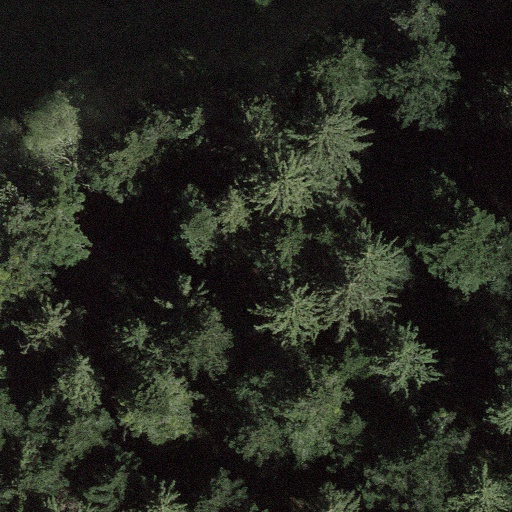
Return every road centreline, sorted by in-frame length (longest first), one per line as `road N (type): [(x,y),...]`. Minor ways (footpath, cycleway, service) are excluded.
road 1 (track): [(196,511),(142,484),(0,495)]
road 2 (track): [(435,511),(511,415)]
